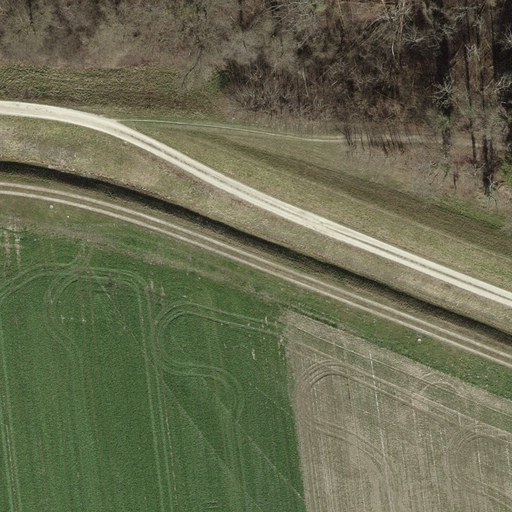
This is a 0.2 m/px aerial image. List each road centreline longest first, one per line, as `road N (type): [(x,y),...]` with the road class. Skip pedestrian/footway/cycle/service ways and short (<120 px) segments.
road 1 (track): [(0,186),(145,223),(511,364)]
road 2 (track): [(88,118),(511,300)]
